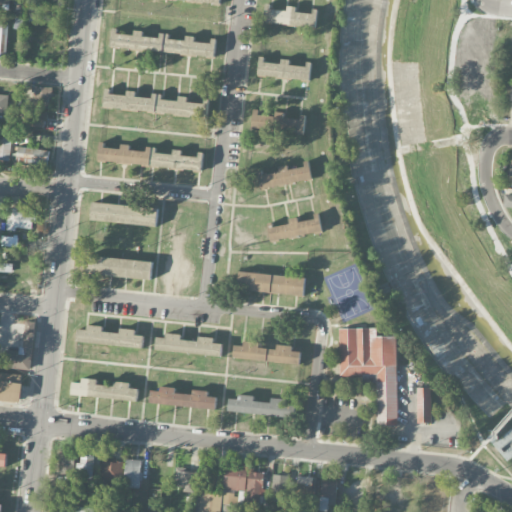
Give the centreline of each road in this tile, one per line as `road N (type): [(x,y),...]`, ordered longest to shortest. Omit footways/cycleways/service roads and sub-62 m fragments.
road 1 (tertiary): [(511,494),(428,462),(41,425)]
road 2 (residential): [(88,0),(41,425)]
road 3 (residential): [(310,451),(325,327),(319,318),(56,291)]
road 4 (residential): [(239,0),(216,196)]
road 5 (residential): [(216,196),(68,181)]
